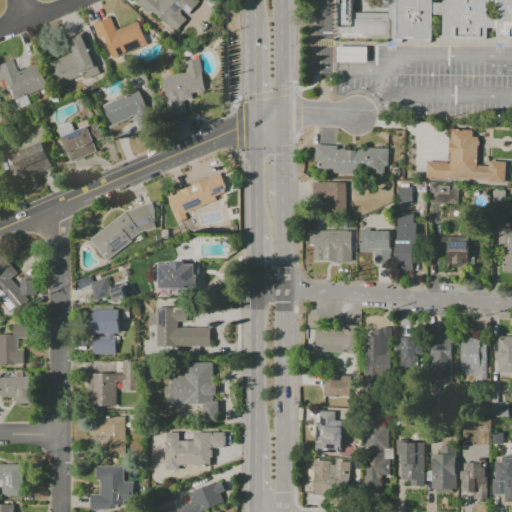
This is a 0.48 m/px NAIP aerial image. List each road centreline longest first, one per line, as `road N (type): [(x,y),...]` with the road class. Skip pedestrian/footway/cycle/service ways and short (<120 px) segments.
road 1 (primary): [(285,511),(284,197)]
road 2 (residential): [(56,206),(55,511)]
road 3 (residential): [(281,119),(238,128),(0,229)]
road 4 (residential): [(511,302),(259,286)]
road 5 (primary): [(259,286),(258,447)]
